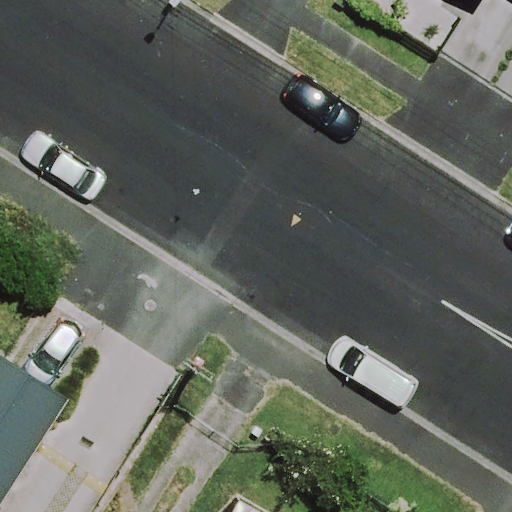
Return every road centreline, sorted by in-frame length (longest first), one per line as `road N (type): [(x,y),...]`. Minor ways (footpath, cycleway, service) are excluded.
road 1 (residential): [(0,22),(511,337)]
road 2 (unknown): [(116,511),(274,191)]
